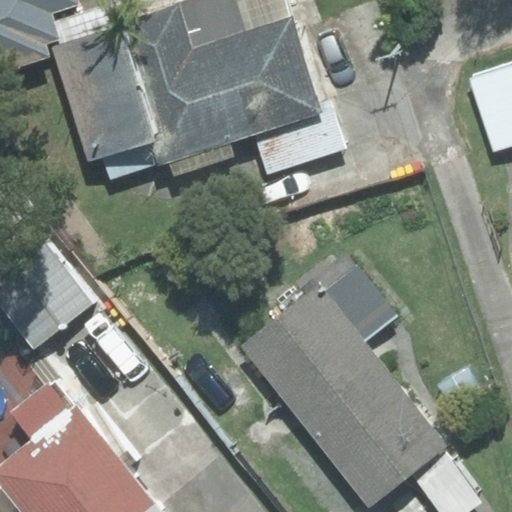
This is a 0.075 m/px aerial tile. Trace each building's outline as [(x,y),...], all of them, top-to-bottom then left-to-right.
[(0,0),(0,63),(67,44),(59,19),(101,6),(99,0),(0,0)] [(279,171),(359,144),(310,0),(171,0),(68,35),(116,176),(183,154),(188,171),(253,150),(247,132),(264,126),(279,171)] [(511,139),(511,63),(480,74),(503,143),(511,139)] [(108,296),(50,227),(0,268),(0,284),(50,345),(108,296)] [(391,502),(425,474),(456,511),(480,511),(502,494),(461,444),(469,437),(332,271),(254,336),(391,502)] [(50,511),(154,511),(181,490),(95,384),(90,389),(71,365),(29,399),(48,423),(6,457),(50,511)] [(199,511),(181,490),(154,511),(199,511)]
